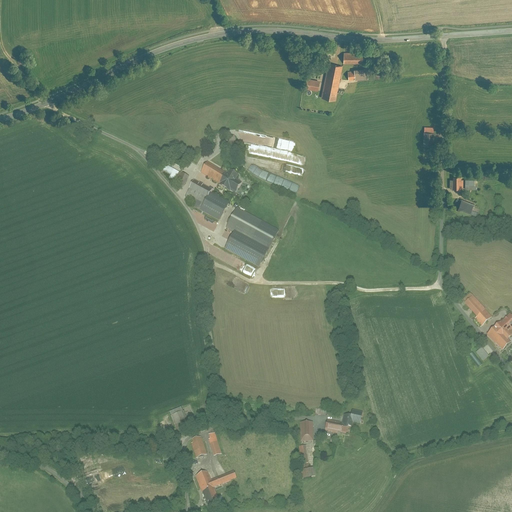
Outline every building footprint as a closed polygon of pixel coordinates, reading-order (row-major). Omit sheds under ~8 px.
[(364,52),(343,53),(343,64),(364,64),(364,52)] [(329,64),(322,100),(336,103),(343,67),(329,64)] [(349,70),(349,80),(369,80),(369,70),(349,70)] [(308,80),(306,90),(319,92),(321,83),(308,80)] [(424,129),(424,147),(435,147),(435,129),(424,129)] [(208,159),(200,173),(238,194),(246,180),(208,159)] [(181,186),(183,184),(188,176),(168,165),(163,173),(171,177),(170,180),(181,186)] [(194,181),(186,196),(203,206),(200,212),(221,224),(230,207),(211,196),(213,192),(194,181)] [(464,198),(458,212),(474,218),(480,204),(464,198)] [(237,208),(227,228),(271,250),(281,230),(237,208)] [(234,233),(225,250),(261,269),(270,252),(234,233)] [(476,297),(466,305),(477,318),(473,322),(479,329),(483,326),(484,327),(494,318),(476,297)] [(511,343),(506,337),(511,332),(511,315),(488,336),(502,351),(511,343)] [(483,350),(477,355),(483,364),(490,359),(483,350)] [(170,416),(178,433),(190,428),(182,411),(170,416)] [(346,416),(344,424),(329,420),(327,430),(348,434),(350,427),(355,428),(356,424),(363,425),(365,414),(355,412),(354,417),(346,416)] [(301,423),(301,443),(315,442),(314,423),(301,423)] [(209,436),(214,457),(222,455),(217,434),(209,436)] [(203,439),(191,442),(195,460),(207,457),(203,439)] [(299,449),(301,466),(310,465),(308,448),(299,449)] [(315,475),(314,467),(299,470),(301,477),(315,475)] [(207,470),(194,475),(208,511),(223,506),(216,489),(238,481),(233,470),(210,479),(207,470)]
